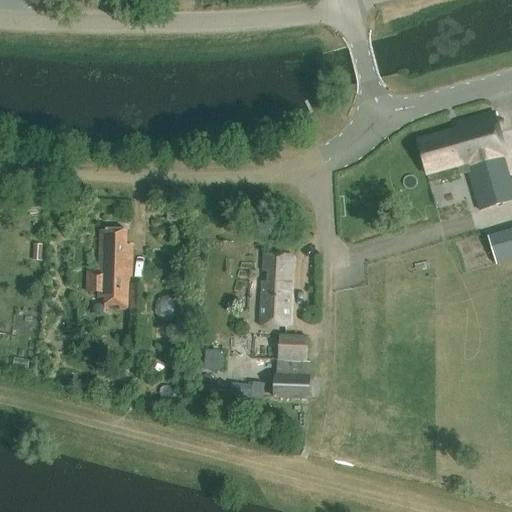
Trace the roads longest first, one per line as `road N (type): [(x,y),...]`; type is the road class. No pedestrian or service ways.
road 1 (track): [(426,511),(0,402)]
road 2 (unclassified): [(378,117),(348,149),(284,172),(135,179),(0,169)]
road 3 (unclassified): [(346,5),(242,21),(0,18)]
road 4 (unclassified): [(511,80),(378,117)]
